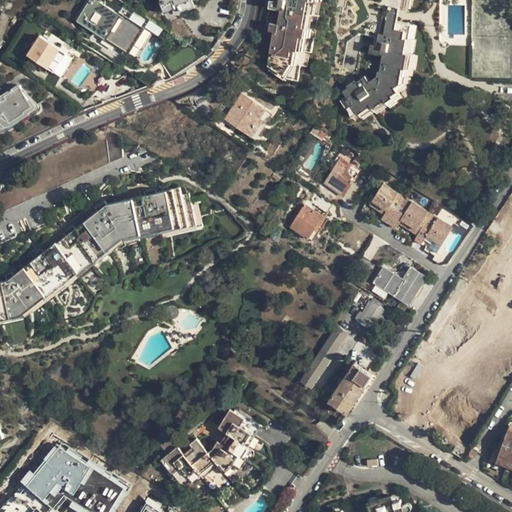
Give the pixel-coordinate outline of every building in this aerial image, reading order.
[(79,21),(92,0),(89,0),(77,20),(79,21)] [(103,37),(128,52),(143,29),(118,13),(118,14),(96,0),(92,0),(79,21),(103,37)] [(161,0),(166,12),(176,8),(172,0),(174,0),(177,4),(186,0),(161,0)] [(270,0),(270,6),(281,8),(282,0),(270,0)] [(282,0),(281,8),(278,23),(277,31),(270,70),(283,78),(297,81),(300,65),(307,67),(320,0),(282,0)] [(380,0),(375,32),(380,33),(377,51),(383,52),(390,53),(386,74),(372,85),(369,81),(366,75),(350,86),(352,90),(347,94),(350,97),(343,102),(357,121),(362,118),(363,119),(375,110),(378,116),(390,107),(392,109),(399,104),(397,102),(404,98),(400,93),(407,88),(410,72),(413,73),(416,56),(413,56),(415,41),(412,41),(415,27),(397,23),(399,11),(406,12),(408,0),(380,0)] [(281,8),(270,6),(266,25),(270,26),(271,22),(278,23),(281,8)] [(128,52),(103,37),(102,39),(129,55),(146,29),(119,12),(118,13),(143,29),(128,52)] [(278,23),(271,22),(270,26),(269,30),(277,31),(278,23)] [(48,67),(60,49),(40,36),(28,55),(48,67)] [(195,62),(206,55),(192,46),(163,65),(173,78),(195,62)] [(60,49),(48,67),(54,71),(65,52),(60,49)] [(390,53),(383,52),(379,73),(369,81),(372,85),(386,74),(390,53)] [(147,68),(139,80),(151,87),(161,77),(147,68)] [(6,96),(0,99),(0,117),(5,124),(0,127),(0,131),(0,132),(2,132),(4,131),(37,111),(38,109),(38,108),(38,106),(31,96),(28,98),(20,86),(6,95),(6,96)] [(206,88),(191,96),(197,106),(211,99),(206,88)] [(271,112),(242,93),(225,120),(236,127),(255,139),(271,112)] [(510,107),(503,103),(496,114),(503,119),(510,107)] [(236,127),(225,120),(223,122),(234,129),(236,127)] [(319,128),(315,125),(311,131),(315,134),(320,137),(323,139),(325,135),(327,133),(324,131),(322,133),(318,130),(319,128)] [(107,141),(0,189),(0,212),(110,163),(107,141)] [(352,152),(343,146),(337,155),(341,157),(324,184),(343,196),(358,174),(350,168),(352,165),(349,163),(354,157),(352,152)] [(404,196),(384,183),(374,199),(381,204),(380,207),(386,211),(384,214),(380,221),(385,225),(404,196)] [(0,313),(19,309),(113,237),(190,220),(186,200),(179,202),(176,188),(156,193),(142,196),(109,204),(107,204),(98,211),(75,229),(64,238),(54,245),(53,244),(43,252),(32,261),(13,276),(8,279),(4,281),(0,281),(0,313)] [(335,205),(322,196),(316,206),(329,214),(335,205)] [(405,197),(404,196),(385,225),(386,226),(405,197)] [(432,214),(405,197),(386,226),(395,231),(400,224),(402,221),(408,225),(410,222),(421,230),(432,214)] [(381,204),(374,199),(370,205),(384,214),(386,211),(380,207),(381,204)] [(95,208),(98,211),(107,204),(109,204),(106,200),(95,208)] [(326,217),(305,204),(290,227),(309,239),(314,230),(317,231),(326,217)] [(453,227),(432,214),(421,230),(418,235),(413,243),(420,247),(425,240),(427,237),(434,241),(435,239),(443,244),(453,227)] [(314,230),(309,239),(313,241),(327,218),(326,217),(317,231),(314,230)] [(0,313),(0,319),(22,314),(114,244),(192,226),(190,220),(113,237),(19,309),(0,313)] [(408,225),(402,221),(400,224),(418,235),(421,230),(410,222),(408,225)] [(61,235),(64,238),(75,229),(73,227),(61,235)] [(434,241),(427,237),(425,240),(439,249),(443,244),(435,239),(434,241)] [(30,259),(32,261),(43,252),(41,250),(30,259)] [(403,279),(384,267),(374,282),(410,305),(428,277),(411,267),(403,279)] [(477,317),(486,301),(483,299),(474,315),(477,317)] [(372,301),(360,320),(374,329),(386,309),(372,301)] [(459,325),(447,318),(429,349),(436,354),(438,350),(448,356),(455,345),(467,352),(465,355),(473,360),(461,378),(481,390),(511,339),(511,316),(506,313),(505,315),(502,313),(503,311),(486,301),(477,317),(475,320),(469,316),(462,327),(459,325)] [(171,306),(169,306),(168,307),(167,308),(166,310),(166,311),(166,313),(166,314),(166,316),(167,317),(168,318),(170,319),(172,319),(173,319),(175,319),(176,318),(178,317),(179,315),(179,313),(179,311),(179,310),(178,309),(177,307),(176,307),(174,306),(172,306),(171,306)] [(462,327),(469,316),(466,314),(459,325),(462,327)] [(338,325),(301,381),(312,388),(349,332),(338,325)] [(511,339),(481,390),(485,392),(511,347),(511,339)] [(446,360),(448,356),(438,350),(436,354),(446,360)] [(355,363),(329,400),(347,412),(372,374),(355,363)] [(177,447),(161,460),(163,462),(172,473),(179,468),(188,478),(197,471),(200,475),(215,462),(219,467),(224,474),(231,466),(238,455),(242,458),(249,448),(245,445),(252,433),(240,426),(245,418),(229,409),(217,428),(226,433),(220,443),(216,441),(211,451),(207,454),(196,439),(190,444),(192,447),(183,455),(177,447)] [(511,429),(508,428),(497,458),(511,462),(511,429)] [(457,442),(452,451),(460,457),(466,448),(457,442)] [(477,450),(472,446),(467,455),(473,458),(477,450)] [(53,461),(47,467),(66,488),(90,464),(74,448),(63,459),(66,461),(60,468),(53,461)] [(379,457),(368,458),(369,465),(380,464),(379,457)] [(511,462),(497,458),(496,462),(511,467),(511,462)] [(172,473),(163,462),(160,464),(173,480),(184,487),(191,482),(192,484),(201,476),(203,479),(219,467),(215,462),(200,475),(197,471),(188,478),(179,468),(172,473)] [(90,464),(51,503),(54,507),(93,468),(90,464)] [(66,488),(47,467),(45,468),(47,470),(32,484),(51,503),(66,488)] [(285,486),(271,511),(283,511),(295,491),(285,486)] [(18,489),(13,492),(17,497),(22,493),(18,489)] [(11,490),(1,500),(6,506),(8,508),(18,498),(17,497),(13,492),(11,490)] [(381,497),(369,500),(372,511),(400,511),(397,498),(394,498),(386,500),(385,496),(381,497)] [(401,497),(397,498),(400,511),(413,511),(407,508),(405,509),(403,502),(401,497)] [(168,511),(147,500),(139,511),(168,511)] [(403,502),(405,509),(407,508),(413,506),(411,500),(403,502)]
